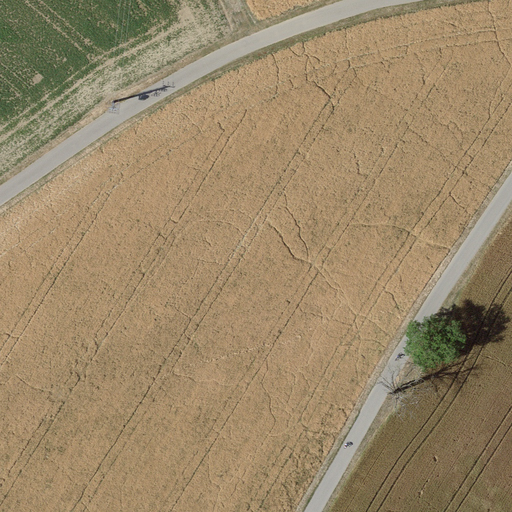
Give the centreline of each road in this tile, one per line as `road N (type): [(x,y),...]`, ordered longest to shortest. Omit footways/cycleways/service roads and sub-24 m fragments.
road 1 (track): [(0,196),(199,68),(280,31),(388,0)]
road 2 (track): [(511,185),(454,268),(312,511)]
